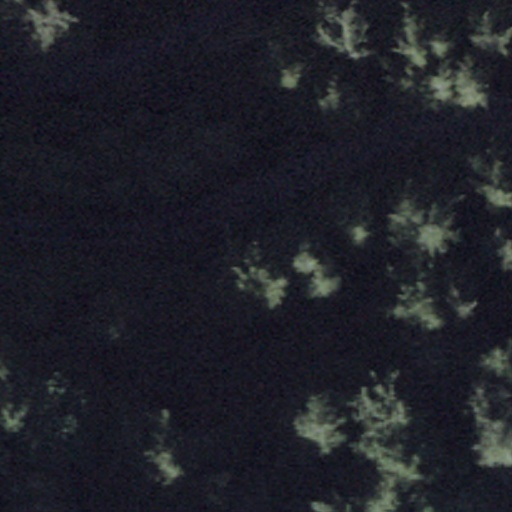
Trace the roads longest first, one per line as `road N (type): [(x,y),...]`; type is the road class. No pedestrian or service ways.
road 1 (track): [(0,219),(63,229),(198,229),(276,202),(355,152),(422,132),(511,129)]
road 2 (unclassified): [(262,0),(81,69),(0,83)]
